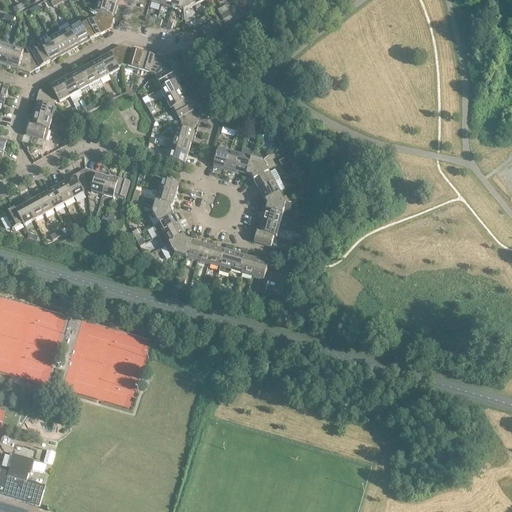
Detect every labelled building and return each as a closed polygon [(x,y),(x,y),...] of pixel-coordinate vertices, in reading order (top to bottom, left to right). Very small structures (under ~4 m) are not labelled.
[(175,0),(163,0),(161,6),(172,9),(175,0)] [(182,0),(175,0),(172,9),(184,13),(182,0)] [(195,7),(191,0),(182,0),(184,13),(195,7)] [(205,1),(204,0),(191,0),(195,7),(196,9),(201,7),(199,4),(205,1)] [(115,6),(99,1),(95,12),(98,13),(96,18),(111,29),(118,7),(115,6)] [(96,18),(82,25),(82,26),(90,41),(111,29),(96,18)] [(81,23),(71,29),(80,46),(90,41),(82,26),(82,25),(81,23)] [(214,30),(210,24),(201,29),(204,35),(214,30)] [(80,46),(71,29),(61,35),(70,52),(80,46)] [(38,40),(39,43),(42,48),(50,63),(61,57),(51,40),(48,35),(38,40)] [(70,52),(61,35),(51,40),(61,57),(70,52)] [(42,48),(39,43),(27,49),(28,55),(30,74),(50,63),(42,48)] [(12,49),(2,45),(0,51),(0,65),(7,68),(12,49)] [(123,66),(121,47),(100,59),(101,61),(110,76),(120,70),(119,68),(123,66)] [(144,54),(121,47),(123,66),(139,70),(144,54)] [(24,52),(12,49),(7,68),(30,74),(28,55),(23,54),(24,52)] [(167,60),(144,54),(139,70),(155,75),(167,60)] [(178,81),(167,60),(155,75),(162,89),(163,89),(178,81)] [(101,61),(92,66),(91,66),(100,81),(110,76),(101,61)] [(90,64),(80,70),(90,87),(92,90),(102,85),(100,81),(91,66),(92,66),(90,64)] [(90,87),(80,70),(70,75),(71,77),(80,92),(82,96),(92,90),(90,87)] [(71,77),(62,82),(61,82),(70,98),(80,92),(71,77)] [(61,80),(50,86),(40,92),(54,104),(58,101),(59,103),(70,98),(61,82),(62,82),(61,80)] [(183,91),(178,81),(163,89),(162,89),(160,90),(166,100),(183,91)] [(129,86),(125,85),(126,94),(132,95),(133,91),(128,89),(129,86)] [(9,89),(0,86),(0,104),(4,106),(9,89)] [(189,101),(183,91),(166,100),(171,111),(174,109),(173,109),(189,101)] [(54,104),(40,92),(33,114),(52,120),(55,109),(53,108),(54,104)] [(200,122),(189,101),(173,109),(174,109),(181,123),(200,122)] [(52,120),(33,114),(30,125),(46,130),(49,131),(52,120)] [(238,124),(225,120),(223,128),(236,132),(237,130),(238,124)] [(193,145),(200,122),(181,123),(180,128),(178,127),(174,139),(191,144),(193,145)] [(46,130),(30,125),(26,137),(32,138),(30,144),(43,148),(45,142),(46,143),(49,131),(46,130)] [(223,128),(221,134),(234,137),(236,132),(223,128)] [(191,144),(174,139),(171,150),(188,155),(191,144)] [(188,155),(171,150),(168,161),(185,166),(188,155)] [(213,169),(224,172),(230,153),(219,150),(213,169)] [(232,154),(230,153),(224,172),(236,175),(236,173),(241,156),(232,154)] [(252,160),(241,156),(236,173),(247,176),(252,160)] [(288,158),(279,162),(282,167),(290,162),(291,162),(288,158)] [(263,163),(252,160),(247,176),(252,177),(263,163)] [(290,162),(282,167),(285,173),(293,168),(290,162)] [(269,174),(263,163),(252,177),(254,182),(269,174)] [(87,189),(85,170),(64,182),(66,184),(74,199),(85,194),(83,191),(87,189)] [(108,177),(85,170),(87,189),(92,190),(91,193),(102,196),(108,177)] [(281,180),(276,170),(269,174),(254,182),(260,192),(275,183),(281,180)] [(119,180),(108,177),(102,196),(114,199),(114,197),(119,180)] [(130,183),(119,180),(114,197),(125,200),(130,183)] [(162,180),(159,192),(176,196),(179,185),(162,180)] [(280,193),(275,183),(260,192),(265,202),(280,193)] [(66,184),(56,189),(64,205),(74,199),(66,184)] [(64,205),(56,189),(46,195),(54,210),(64,205)] [(176,196),(159,192),(156,202),(173,207),(176,196)] [(286,204),(280,193),(265,202),(267,206),(286,204)] [(54,210),(46,195),(36,200),(44,216),(54,210)] [(44,216),(36,200),(26,205),(26,206),(34,221),(44,216)] [(173,207),(156,202),(153,214),(171,212),(173,207)] [(25,203),(15,209),(23,225),(24,227),(34,221),(26,206),(26,205),(25,203)] [(283,216),(286,204),(267,206),(266,211),(283,216)] [(23,225),(15,209),(4,215),(13,230),(23,225)] [(283,216),(266,211),(263,222),(280,227),(283,216)] [(174,216),(171,212),(153,214),(159,225),(174,216)] [(176,215),(174,216),(159,225),(164,235),(181,225),(176,215)] [(260,221),(257,232),(274,237),(276,238),(280,227),(263,222),(260,221)] [(187,235),(181,225),(164,235),(169,245),(185,236),(185,237),(187,235)] [(274,237),(257,232),(254,243),(271,248),(274,237)] [(185,236),(169,245),(165,247),(172,260),(175,255),(187,241),(185,237),(185,236)] [(192,242),(187,241),(175,255),(187,259),(192,242)] [(203,245),(192,242),(187,259),(198,262),(203,245)] [(214,249),(203,245),(198,262),(209,265),(214,249)] [(225,252),(214,249),(209,265),(220,268),(225,252)] [(225,249),(225,252),(220,268),(219,272),(230,275),(231,272),(232,269),(236,253),(225,249)] [(236,253),(232,269),(231,272),(242,275),(246,258),(247,258),(247,256),(236,253)] [(258,261),(247,258),(246,258),(242,275),(253,278),(258,261)] [(269,264),(258,261),(253,278),(264,281),(269,264)] [(154,262),(150,265),(156,277),(160,273),(154,262)] [(33,462),(14,457),(8,476),(0,473),(0,496),(40,508),(46,486),(27,481),(33,462)]
